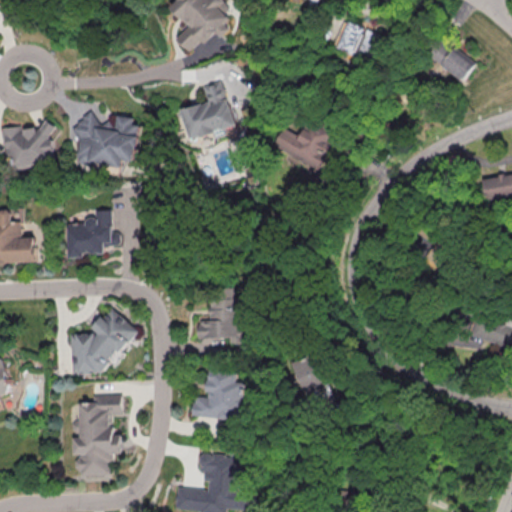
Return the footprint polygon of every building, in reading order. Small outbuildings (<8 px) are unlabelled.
[(177,0),(171,6),(190,25),(177,37),(194,53),(229,17),(225,12),(231,6),(224,0),(177,0)] [(464,80),(476,63),(441,37),(428,54),(464,80)] [(238,124),(221,79),(202,86),(206,95),(198,98),(199,102),(181,109),(193,140),(215,131),(217,137),(228,134),(225,129),(238,124)] [(136,159),(139,125),(132,125),(133,117),(107,114),(107,123),(96,122),(97,112),(84,111),(83,119),(78,119),(74,161),(122,165),(122,158),(136,159)] [(317,174),(340,140),(310,120),(300,136),(286,126),(274,144),(317,174)] [(55,160),(51,135),(58,134),(56,121),(2,130),(6,156),(14,155),(15,166),(55,160)] [(511,195),(511,173),(484,178),(487,199),(511,195)] [(105,254),(105,245),(121,244),(120,231),(111,231),(110,208),(94,209),(95,220),(66,221),(67,256),(105,254)] [(0,262),(37,261),(36,236),(22,236),(22,220),(12,221),(11,209),(0,209),(0,262)] [(199,337),(231,338),(231,343),(243,343),(244,295),(211,295),(210,319),(199,319),(199,337)] [(74,374),(106,370),(139,329),(111,306),(94,327),(94,331),(69,334),(74,374)] [(511,323),(479,314),(473,335),(511,346),(511,323)] [(302,393),(324,388),(318,356),(295,360),(302,393)] [(0,397),(15,391),(2,358),(0,358),(0,397)] [(245,381),(238,381),(238,372),(210,372),(209,396),(194,396),(193,416),(233,418),(233,414),(244,415),(245,381)] [(78,402),(79,424),(75,424),(76,436),(73,436),(73,455),(77,455),(77,475),(109,473),(109,461),(113,461),(113,453),(122,453),(121,434),(113,434),(112,415),(122,415),(122,393),(92,394),(92,402),(78,402)] [(178,487),(177,509),(249,511),(250,486),(243,486),(244,455),(201,454),(201,471),(208,471),(208,488),(178,487)]
